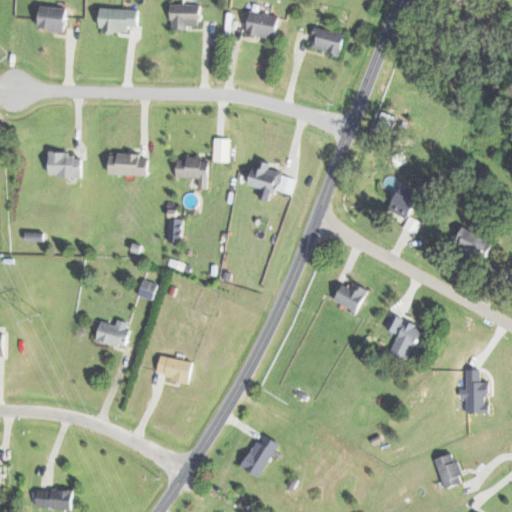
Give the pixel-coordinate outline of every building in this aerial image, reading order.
[(203,4),(174,3),(173,28),(191,29),(191,26),(203,26),(203,4)] [(41,28),(68,29),(69,6),(43,5),(41,28)] [(141,25),(141,8),(104,7),(103,31),(131,31),(131,25),(141,25)] [(249,33),(278,37),(281,14),(252,10),(249,33)] [(347,32),(317,26),(312,48),(343,54),(347,32)] [(399,116),(383,110),(376,129),(392,135),(399,116)] [(232,161),(233,138),(217,137),(216,161),(232,161)] [(52,175),(84,176),(85,158),(75,157),(75,151),(52,150),(52,175)] [(112,173),(151,175),(151,158),(143,158),(144,153),(113,152),(112,173)] [(201,188),(211,188),(212,158),(180,157),(179,176),(201,177),(201,188)] [(252,184),(263,187),(261,196),(272,199),(274,189),(294,194),(299,177),(271,169),(273,162),(259,158),(252,184)] [(419,199),(415,197),(419,189),(404,182),(392,209),(411,218),(419,199)] [(489,257),(497,240),(466,225),(458,242),(489,257)] [(344,283),(337,302),(362,311),(370,288),(355,282),(353,286),(344,283)] [(410,359),(425,328),(394,314),(388,328),(400,333),(392,351),(410,359)] [(118,324),(105,320),(99,339),(126,347),(133,322),(120,318),(118,324)] [(0,355),(8,356),(8,332),(0,331),(0,355)] [(196,361),(164,354),(159,374),(192,381),(196,361)] [(468,412),(492,413),(492,404),(490,404),(490,381),(483,381),(483,369),(468,369),(468,388),(463,388),(462,397),(469,397),(468,412)] [(247,469),(265,476),(280,440),(262,432),(247,469)] [(466,483),(460,461),(456,462),(454,453),(438,457),(445,488),(466,483)] [(74,510),(77,492),(41,487),(39,505),(74,510)]
